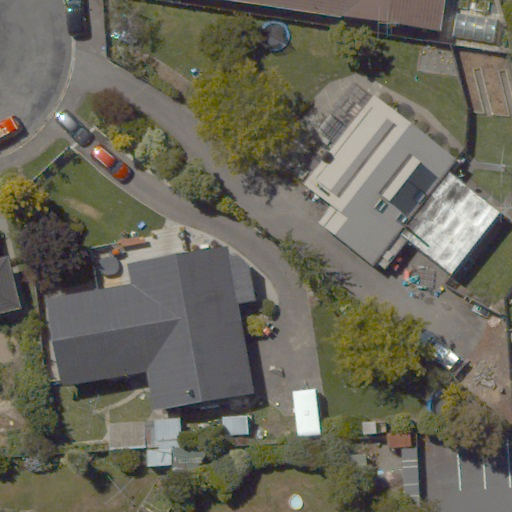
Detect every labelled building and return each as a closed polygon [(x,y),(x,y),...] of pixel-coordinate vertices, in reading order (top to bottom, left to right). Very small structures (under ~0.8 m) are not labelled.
[(311,0),(436,17),(437,0),(311,0)] [(472,158),(365,72),(340,104),(362,122),(320,174),(346,195),(331,214),(392,264),(414,235),(453,266),(504,203),(462,169),(472,158)] [(132,269),(53,284),(70,376),(143,362),(151,404),(260,383),(231,230),(128,250),(132,269)] [(0,308),(28,303),(15,240),(0,242),(0,308)] [(46,511),(0,478),(0,511),(46,511)]
